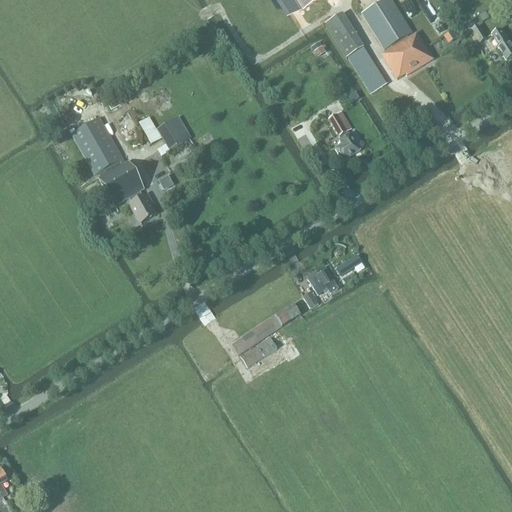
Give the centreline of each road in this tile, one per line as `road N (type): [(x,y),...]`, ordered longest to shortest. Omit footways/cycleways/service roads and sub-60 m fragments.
road 1 (tertiary): [(0,424),(511,103)]
road 2 (track): [(374,0),(351,13),(395,88),(419,95),(455,138)]
